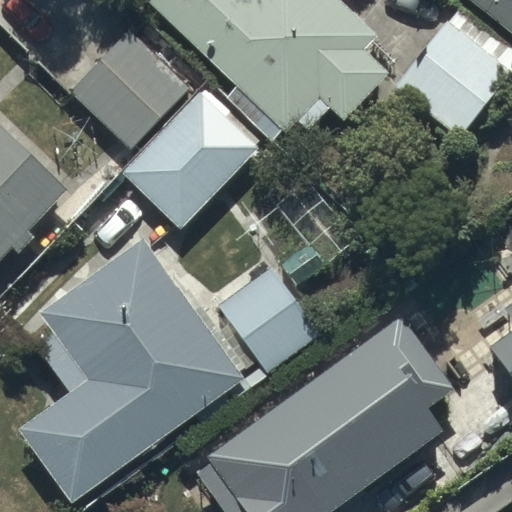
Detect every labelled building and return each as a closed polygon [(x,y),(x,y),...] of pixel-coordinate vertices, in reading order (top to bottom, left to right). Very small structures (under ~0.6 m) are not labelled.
[(377,29),(345,0),(150,0),(237,81),(226,93),(272,136),(282,125),(286,128),(296,116),(307,127),(328,105),(341,116),(388,66),(364,43),(377,29)] [(511,0),(476,0),(511,28),(511,0)] [(511,66),(511,46),(456,4),(395,83),(460,133),(511,66)] [(130,147),(191,85),(132,26),(70,87),(130,147)] [(121,171),(180,226),(262,138),(202,83),(121,171)] [(0,256),(12,244),(19,250),(36,233),(29,227),(67,188),(0,122),(0,256)] [(280,262),(298,284),(355,237),(306,177),(272,205),(304,243),(280,262)] [(19,424),(72,497),(244,374),(145,234),(41,308),(55,328),(36,342),(69,388),(19,424)] [(268,371),(319,331),(268,265),(217,305),(268,371)] [(511,324),(488,342),(511,375),(511,301),(509,303),(511,306),(511,324)] [(452,382),(401,310),(204,450),(208,455),(195,464),(229,511),(322,511),(335,503),(339,508),(367,489),(363,483),(443,426),(425,401),(452,382)]
